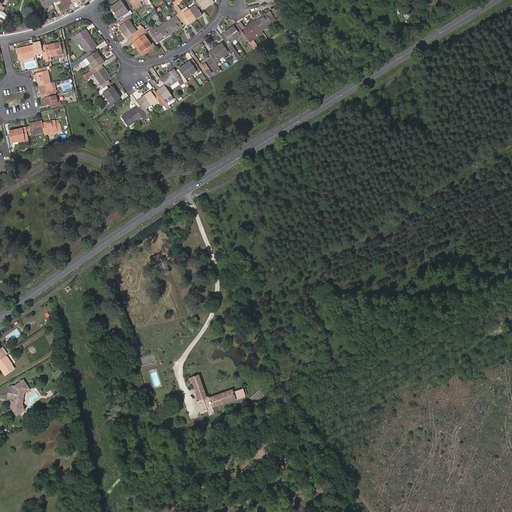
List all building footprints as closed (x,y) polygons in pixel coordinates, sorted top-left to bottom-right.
[(118,17),(120,21),(128,15),(132,13),(130,10),(128,12),(120,0),(110,7),(118,17)] [(136,4),(141,0),(127,0),(132,6),(134,9),(137,6),(136,4)] [(195,4),(188,9),(195,18),(201,14),(199,11),(202,9),(197,1),(196,0),(194,0),(193,1),(195,4)] [(196,0),(197,1),(202,9),(213,1),(212,0),(196,0)] [(176,4),(174,5),(173,6),(174,8),(183,20),(184,21),(187,19),(189,23),(195,18),(188,9),(183,13),(176,4)] [(183,20),(174,8),(171,10),(175,15),(164,22),(171,32),(182,25),(180,22),(183,20)] [(265,13),(255,20),(261,30),(275,20),(271,13),(267,15),(265,13)] [(130,18),(128,15),(120,21),(122,24),(120,25),(119,26),(122,32),(132,25),(128,19),(130,18)] [(252,40),(263,33),(261,30),(255,20),(240,29),(247,39),(254,49),(257,47),(252,40)] [(151,25),(147,28),(152,36),(156,42),(171,32),(164,22),(154,30),(151,25)] [(142,27),(139,29),(136,31),(132,25),(122,32),(126,37),(127,37),(129,40),(132,38),(144,30),(142,27)] [(240,29),(239,27),(236,29),(233,25),(228,29),(235,39),(240,35),(244,41),(247,39),(240,29)] [(230,42),(235,39),(228,29),(220,35),(227,44),(236,58),(239,56),(230,42)] [(146,33),(144,30),(132,38),(135,41),(132,43),(135,48),(147,40),(144,35),(146,33)] [(84,33),(82,31),(72,38),(83,55),(94,48),(96,46),(87,32),(84,33)] [(151,44),(147,40),(135,48),(138,52),(141,50),(144,53),(155,46),(153,43),(151,44)] [(32,43),(33,44),(35,54),(42,53),(43,55),(46,55),(45,50),(44,45),(41,46),(39,41),(32,43)] [(67,56),(63,41),(54,43),(56,55),(62,54),(63,57),(67,56)] [(221,42),(216,46),(223,56),(224,58),(230,54),(234,59),(236,58),(227,44),(224,46),(221,42)] [(44,45),(45,50),(46,55),(47,60),(51,59),(50,56),(56,55),(54,43),(47,44),(44,45)] [(35,56),(35,54),(33,44),(16,48),(19,60),(35,56)] [(211,50),(208,52),(212,57),(216,64),(219,62),(218,59),(223,56),(216,46),(211,50)] [(94,48),(83,55),(74,61),(77,64),(80,62),(83,65),(86,63),(87,64),(100,56),(96,51),(94,48)] [(100,56),(87,64),(90,70),(87,72),(90,76),(94,73),(103,67),(101,64),(104,62),(100,56)] [(219,67),(216,64),(212,57),(201,64),(209,76),(212,74),(211,72),(219,67)] [(200,70),(194,62),(192,64),(189,61),(183,65),(190,74),(196,70),(197,72),(200,70)] [(185,78),(190,74),(183,65),(175,71),(183,83),(184,84),(187,82),(185,78)] [(36,73),(38,86),(50,83),(47,70),(49,70),(48,66),(38,68),(39,72),(36,73)] [(94,73),(90,76),(98,86),(101,85),(103,88),(107,85),(110,83),(108,80),(110,78),(103,67),(94,73)] [(170,71),(160,78),(164,85),(166,88),(176,81),(179,85),(183,83),(175,71),(172,73),(170,71)] [(52,92),(50,83),(38,86),(40,94),(44,94),(45,97),(55,95),(54,92),(52,92)] [(107,85),(103,88),(98,91),(100,94),(102,92),(106,98),(116,91),(112,86),(108,88),(107,85)] [(164,99),(171,94),(166,88),(164,85),(157,89),(158,91),(156,92),(162,101),(164,105),(167,103),(164,99)] [(150,90),(144,94),(151,105),(157,100),(159,103),(162,101),(156,92),(153,94),(150,90)] [(116,91),(106,98),(110,104),(105,107),(107,110),(118,102),(116,100),(120,97),(116,91)] [(145,108),(151,105),(144,94),(139,98),(141,102),(138,104),(140,107),(144,113),(147,110),(145,108)] [(57,102),(55,95),(45,97),(44,97),(45,105),(50,104),(50,107),(61,105),(60,102),(57,102)] [(145,114),(144,113),(140,107),(137,109),(135,106),(121,116),(127,126),(142,115),(145,114)] [(54,120),(41,123),(43,132),(44,134),(60,131),(59,123),(55,123),(54,120)] [(25,127),(26,131),(27,136),(43,132),(41,123),(41,121),(28,123),(29,127),(25,127)] [(22,128),(15,129),(17,141),(24,139),(25,142),(28,141),(27,136),(26,131),(23,132),(22,128)] [(9,135),(6,135),(7,140),(8,146),(11,145),(11,142),(17,141),(15,129),(8,131),(9,135)] [(16,369),(7,356),(0,360),(0,367),(6,376),(16,369)] [(235,404),(246,400),(242,390),(234,393),(233,389),(209,397),(209,396),(207,397),(199,375),(191,378),(199,401),(197,402),(201,412),(212,408),(213,407),(233,400),(235,404)] [(24,391),(30,388),(24,379),(15,386),(11,385),(9,387),(7,398),(11,399),(12,400),(13,403),(10,405),(10,406),(17,415),(24,411),(24,408),(22,406),(20,405),(21,403),(22,403),(24,391)] [(155,414),(160,427),(164,426),(159,413),(155,414)]
